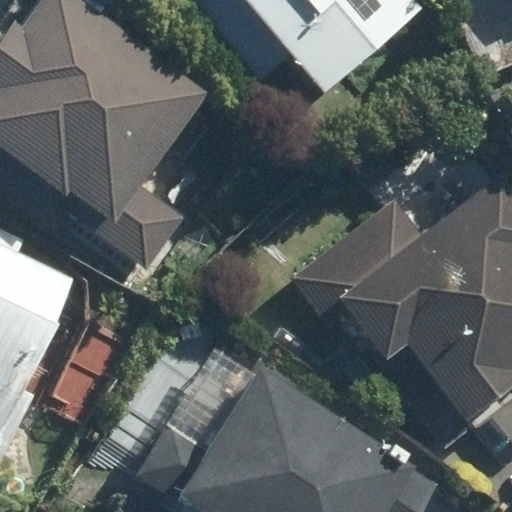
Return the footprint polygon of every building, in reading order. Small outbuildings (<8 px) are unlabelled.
[(116,179),(177,94),(110,46),(119,34),(71,0),(6,0),(0,9),(0,208),(31,231),(47,209),(133,271),(170,218),(116,179)] [(241,0),(313,86),(417,0),(241,0)] [(511,183),(481,151),(358,267),(475,390),(511,355),(511,183)] [(0,431),(15,399),(0,392),(0,369),(42,280),(0,260),(0,249),(5,241),(0,238),(0,431)] [(265,320),(173,477),(234,511),(377,511),(432,417),(265,320)]
